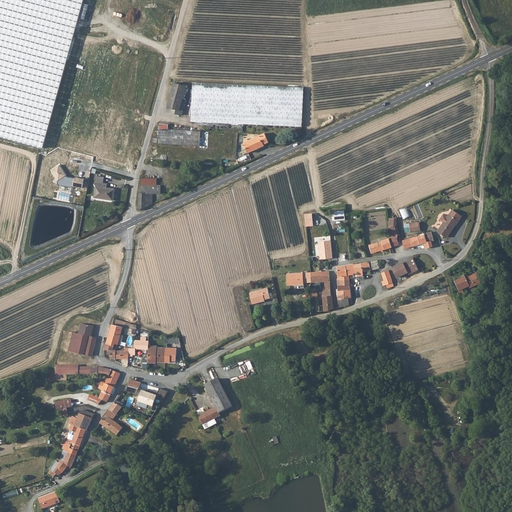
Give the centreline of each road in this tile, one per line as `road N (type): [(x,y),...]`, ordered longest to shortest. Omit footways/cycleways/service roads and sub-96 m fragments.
road 1 (unclassified): [(488,59),(475,230),(463,252),(420,279),(153,378),(111,365),(99,352),(128,255),(124,226)]
road 2 (secondary): [(132,222),(488,59)]
road 3 (unclassified): [(185,0),(132,190),(132,222)]
road 4 (secondary): [(0,282),(124,226)]
road 5 (track): [(378,298),(407,373),(447,405)]
